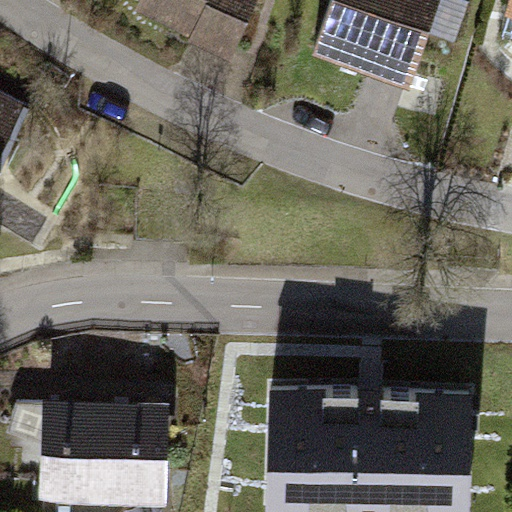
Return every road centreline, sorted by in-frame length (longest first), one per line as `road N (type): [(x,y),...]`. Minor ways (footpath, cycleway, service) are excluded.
road 1 (residential): [(511,217),(282,153),(134,83),(4,0)]
road 2 (residential): [(0,325),(75,300),(511,312)]
